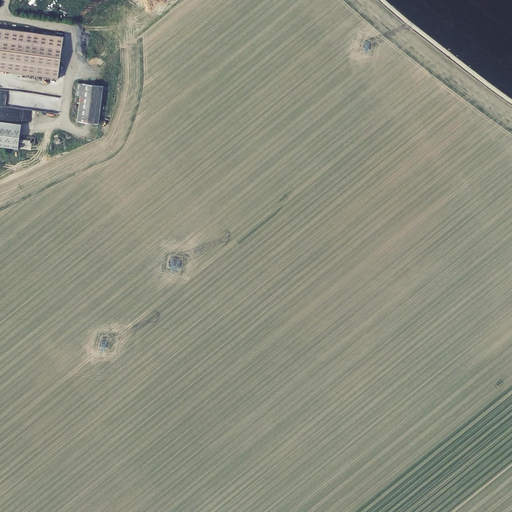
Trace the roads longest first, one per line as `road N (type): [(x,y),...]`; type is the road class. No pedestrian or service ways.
road 1 (unclassified): [(381,0),(511,102)]
road 2 (track): [(0,19),(70,31),(60,120)]
